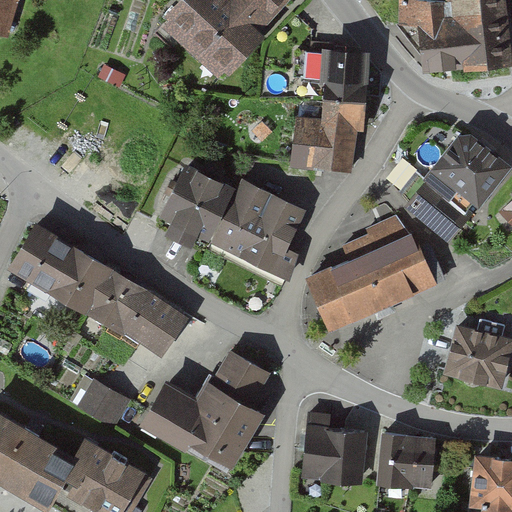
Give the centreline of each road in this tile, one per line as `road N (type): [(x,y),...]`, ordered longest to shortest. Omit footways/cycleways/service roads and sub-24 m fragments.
road 1 (residential): [(32,189),(301,368)]
road 2 (residential): [(419,90),(292,289),(301,368)]
road 3 (residential): [(301,368),(418,416),(511,430)]
road 4 (residential): [(301,368),(279,511)]
